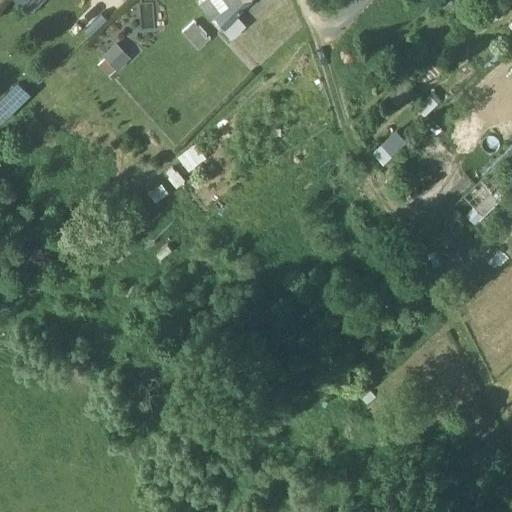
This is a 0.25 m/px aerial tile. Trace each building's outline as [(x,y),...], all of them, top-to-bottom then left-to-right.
[(240,0),(206,0),(199,5),(212,21),(217,17),(240,0)] [(252,0),(240,0),(217,17),(225,28),(253,0),(252,0)] [(210,40),(193,21),(181,31),(197,50),(210,40)] [(129,56),(114,42),(102,55),(117,69),(129,56)] [(0,99),(0,116),(2,118),(28,93),(17,82),(0,99)] [(399,126),(375,148),(385,159),(409,138),(399,126)]
